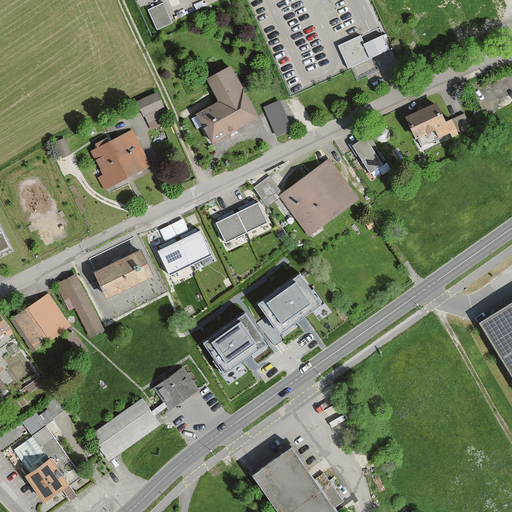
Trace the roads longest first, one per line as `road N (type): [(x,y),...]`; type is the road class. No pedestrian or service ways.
road 1 (residential): [(0,289),(272,155),(511,50)]
road 2 (secondary): [(129,511),(188,456),(511,228)]
road 3 (track): [(123,0),(205,188)]
